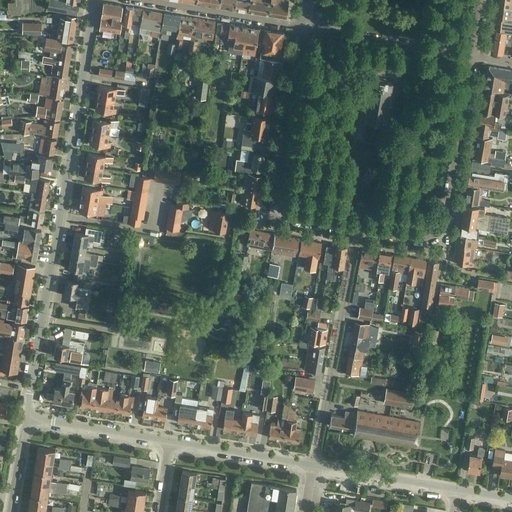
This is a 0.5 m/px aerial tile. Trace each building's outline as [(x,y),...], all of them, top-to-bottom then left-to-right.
[(48,0),(47,8),(77,13),(79,0),(48,0)] [(235,9),(236,0),(220,0),(220,6),(235,9)] [(236,0),(235,9),(248,11),(249,0),(236,0)] [(269,14),(270,2),(261,1),(260,0),(249,0),(248,11),(269,14)] [(286,17),(288,5),(288,0),(270,0),(270,2),(269,14),(286,17)] [(511,0),(498,0),(498,6),(511,8),(511,0)] [(120,19),(122,5),(104,2),(99,28),(120,32),(122,20),(120,19)] [(131,24),(134,7),(126,6),(123,23),(127,24),(126,30),(125,36),(129,36),(131,24)] [(511,8),(498,6),(496,18),(511,20),(511,8)] [(140,25),(143,8),(134,7),(131,24),(140,25)] [(158,35),(162,12),(143,8),(140,25),(139,31),(158,35)] [(178,30),(181,15),(164,12),(161,27),(160,32),(167,33),(167,28),(178,30)] [(60,17),(57,39),(72,41),(73,42),(75,24),(76,24),(77,17),(67,15),(66,18),(60,17)] [(191,35),(194,18),(181,15),(178,30),(178,33),(176,39),(177,39),(176,46),(181,47),(183,34),(191,35)] [(213,36),(215,21),(194,18),(191,35),(204,38),(205,34),(213,36)] [(511,20),(496,18),(494,29),(511,31),(511,20)] [(22,21),(22,33),(40,33),(41,22),(22,21)] [(217,22),(215,43),(219,43),(227,44),(230,45),(229,52),(241,54),(242,54),(242,53),(243,48),(246,26),(222,22),(217,22)] [(255,55),(259,28),(246,26),(243,48),(242,53),(255,55)] [(281,44),(283,32),(261,28),(258,41),(263,42),(263,41),(265,41),(281,44)] [(511,31),(494,29),(491,51),(503,53),(504,47),(506,47),(506,45),(511,45),(511,50),(511,54),(511,31)] [(62,40),(72,41),(57,39),(46,37),(44,49),(51,50),(50,55),(70,58),(72,44),(62,42),(62,40)] [(191,39),(188,50),(195,51),(197,41),(191,39)] [(280,54),(281,44),(265,41),(263,51),(280,54)] [(276,78),(279,60),(280,54),(261,52),(260,58),(264,59),(261,76),(276,78)] [(51,74),(52,74),(67,77),(70,60),(59,58),(59,60),(55,60),(56,58),(43,56),(42,62),(53,64),(51,74)] [(506,79),(508,69),(488,66),(485,89),(503,92),(505,92),(505,90),(503,90),(504,86),(505,78),(506,79)] [(101,68),(100,74),(112,76),(113,70),(101,68)] [(136,73),(115,70),(114,77),(134,80),(136,73)] [(41,84),(39,93),(49,95),(63,97),(67,77),(52,74),(51,74),(46,73),(44,84),(41,84)] [(273,94),(276,78),(261,76),(250,75),(248,90),(259,92),(273,94)] [(387,78),(384,78),(376,76),(376,78),(371,78),(364,119),(367,119),(383,122),(386,122),(393,81),(387,80),(387,78)] [(198,78),(196,97),(205,98),(207,79),(198,78)] [(125,89),(99,85),(97,97),(114,100),(115,93),(124,95),(125,89)] [(505,93),(505,92),(503,92),(485,89),(481,111),(504,115),(508,93),(505,93)] [(270,117),(273,94),(259,92),(255,109),(252,108),(251,115),(253,115),(270,117)] [(141,96),(140,104),(146,106),(148,98),(141,96)] [(63,100),(46,97),(44,107),(37,105),(35,115),(60,119),(63,100)] [(113,107),(114,100),(97,97),(95,110),(115,113),(116,108),(113,107)] [(495,115),(481,112),(478,126),(489,128),(498,130),(499,123),(494,122),(495,115)] [(265,148),(270,117),(253,115),(251,123),(246,122),(245,128),(244,128),(241,144),(254,146),(254,147),(265,148)] [(21,119),(18,131),(29,133),(29,131),(57,136),(59,121),(44,119),(43,124),(31,122),(31,121),(21,119)] [(93,119),(91,131),(109,134),(110,127),(119,128),(120,121),(112,120),(112,122),(93,119)] [(379,143),(381,135),(382,127),(383,122),(367,119),(366,124),(363,140),(379,143)] [(489,155),(492,137),(488,137),(489,128),(478,126),(473,157),(488,160),(489,155)] [(230,141),(232,129),(223,128),(221,140),(230,141)] [(107,141),(109,134),(91,131),(89,143),(110,147),(111,142),(107,141)] [(41,137),(39,152),(53,154),(56,140),(41,137)] [(262,169),(264,154),(249,152),(248,160),(236,159),(235,170),(245,172),(251,174),(252,168),(262,169)] [(9,173),(38,176),(38,167),(51,170),(53,156),(39,153),(38,161),(32,160),(31,166),(26,166),(26,165),(10,163),(10,164),(9,172),(9,173)] [(88,153),(86,165),(103,168),(104,161),(107,161),(107,162),(113,162),(113,157),(88,153)] [(503,165),(505,157),(494,156),(489,155),(488,160),(473,157),(471,168),(488,171),(489,163),(503,165)] [(102,175),(103,168),(86,165),(84,178),(110,182),(111,177),(105,176),(102,175)] [(160,181),(162,168),(155,167),(153,180),(160,181)] [(166,182),(168,169),(162,168),(160,181),(166,182)] [(172,183),(174,170),(168,169),(166,182),(172,183)] [(179,182),(181,171),(174,170),(172,183),(179,184),(179,182)] [(471,175),(470,174),(468,183),(502,189),(502,188),(505,188),(508,174),(495,171),(494,175),(472,171),(471,175)] [(256,206),(261,175),(251,174),(245,172),(243,184),(240,203),(256,206)] [(148,186),(149,180),(150,178),(137,176),(136,184),(148,186)] [(29,191),(32,192),(47,194),(49,180),(39,178),(39,180),(32,179),(29,191)] [(147,193),(148,186),(136,184),(134,190),(147,193)] [(479,195),(480,187),(468,185),(465,202),(489,206),(490,200),(480,199),(481,195),(479,195)] [(82,186),(80,198),(105,202),(107,195),(102,194),(103,189),(82,186)] [(146,199),(147,193),(134,190),(134,191),(133,197),(146,199)] [(44,209),(47,194),(32,192),(29,207),(44,209)] [(235,193),(230,192),(228,200),(236,202),(236,200),(234,199),(235,193)] [(145,205),(146,199),(133,197),(133,200),(132,203),(145,205)] [(103,215),(105,202),(80,198),(78,211),(103,215)] [(144,212),(145,205),(132,203),(131,210),(144,212)] [(197,203),(196,210),(204,212),(205,205),(197,203)] [(509,217),(483,213),(484,207),(465,204),(461,225),(478,228),(507,232),(509,217)] [(44,211),(29,209),(26,223),(42,226),(44,211)] [(143,218),(144,212),(131,210),(130,216),(131,216),(141,218),(143,218)] [(228,213),(212,210),(208,229),(225,231),(228,213)] [(18,224),(19,217),(4,214),(3,221),(18,224)] [(139,225),(141,218),(131,216),(129,223),(139,225)] [(16,233),(18,224),(5,222),(4,232),(16,233)] [(478,228),(461,225),(460,234),(471,236),(471,235),(477,236),(478,231),(481,231),(481,233),(486,234),(487,232),(489,232),(489,230),(478,228)] [(87,240),(100,242),(102,230),(86,227),(85,233),(75,232),(73,244),(86,246),(87,240)] [(24,228),(22,241),(22,242),(38,245),(41,230),(30,228),(30,230),(24,228)] [(271,250),(274,233),(250,228),(246,244),(271,250)] [(279,253),(282,235),(274,233),(271,250),(271,251),(279,253)] [(496,240),(477,236),(471,235),(471,236),(460,234),(458,245),(459,245),(475,247),(476,248),(477,242),(482,243),(482,244),(495,246),(496,240)] [(297,251),(299,238),(282,235),(279,253),(295,255),(295,250),(297,251)] [(301,238),(298,253),(306,255),(304,268),(315,270),(317,257),(318,257),(321,242),(301,238)] [(2,239),(1,247),(17,249),(16,256),(36,259),(38,245),(22,242),(22,241),(19,241),(2,239)] [(85,252),(86,246),(73,244),(71,256),(97,260),(98,255),(98,254),(85,252)] [(334,254),(346,255),(347,246),(335,244),(335,245),(331,244),(330,247),(326,246),(325,254),(324,254),(323,263),(328,263),(328,264),(333,265),(334,254)] [(473,266),(475,247),(459,245),(456,263),(473,266)] [(376,272),(379,252),(361,249),(359,266),(372,268),(371,273),(376,274),(376,272)] [(388,271),(391,254),(379,252),(376,272),(379,272),(378,281),(382,282),(384,273),(382,272),(382,270),(388,271)] [(240,253),(239,257),(237,267),(245,268),(248,255),(240,253)] [(327,270),(326,278),(333,279),(335,267),(344,269),(346,255),(334,254),(333,265),(328,264),(327,270)] [(408,272),(410,257),(394,254),(391,271),(388,288),(397,289),(399,276),(398,276),(399,272),(407,273),(408,272)] [(82,270),(83,264),(96,266),(97,260),(71,256),(69,268),(74,269),(73,276),(84,278),(85,270),(82,270)] [(423,276),(427,260),(410,257),(408,272),(407,273),(406,281),(415,283),(416,275),(423,276)] [(436,277),(439,262),(428,260),(426,275),(436,277)] [(0,270),(12,273),(14,265),(0,263),(0,270)] [(13,290),(15,290),(13,302),(28,304),(35,266),(18,263),(13,290)] [(279,265),(270,263),(267,275),(277,277),(279,265)] [(434,291),(436,277),(426,275),(423,290),(434,291)] [(289,286),(290,279),(280,278),(279,285),(289,286)] [(84,290),(85,287),(90,288),(91,281),(77,279),(77,282),(67,280),(64,295),(70,296),(69,304),(82,307),(83,298),(85,290),(84,290)] [(496,292),(498,282),(478,279),(476,289),(496,292)] [(438,303),(437,305),(440,306),(441,303),(452,305),(454,296),(453,296),(455,286),(441,283),(438,303)] [(455,286),(453,296),(454,296),(462,298),(472,299),(474,290),(469,290),(469,288),(455,286)] [(431,306),(434,291),(423,290),(421,305),(431,306)] [(266,291),(264,299),(275,300),(276,293),(266,291)] [(305,295),(303,307),(310,308),(312,297),(305,295)] [(321,298),(313,297),(311,309),(319,310),(321,298)] [(8,304),(0,302),(0,309),(7,310),(8,304)] [(501,317),(503,304),(494,303),(492,315),(501,317)] [(12,310),(8,310),(6,318),(25,321),(28,307),(13,304),(12,310)] [(371,318),(372,313),(373,309),(359,307),(358,317),(371,319),(371,318)] [(416,324),(418,308),(410,307),(408,323),(416,324)] [(252,310),(248,316),(254,319),(257,314),(252,310)] [(308,310),(306,318),(312,319),(313,317),(319,319),(320,312),(308,310)] [(0,334),(6,335),(23,338),(25,323),(12,321),(12,324),(3,322),(3,320),(0,319),(0,334)] [(355,321),(352,338),(361,340),(361,337),(366,338),(369,324),(355,321)] [(310,326),(307,342),(309,342),(320,344),(320,342),(325,342),(328,327),(327,327),(328,324),(318,322),(317,327),(315,327),(312,327),(310,326)] [(114,323),(111,342),(120,343),(122,334),(135,336),(136,327),(114,323)] [(369,324),(366,338),(361,337),(361,340),(352,338),(350,347),(359,349),(364,350),(368,351),(369,345),(375,346),(379,327),(369,324)] [(438,330),(430,329),(428,342),(436,344),(438,330)] [(415,331),(413,344),(420,345),(422,332),(415,331)] [(504,336),(492,334),(491,342),(503,344),(504,336)] [(17,372),(23,338),(6,335),(0,370),(0,374),(12,376),(12,371),(17,372)] [(84,342),(70,339),(69,345),(56,343),(54,355),(81,360),(83,352),(84,342)] [(324,346),(309,343),(304,369),(320,372),(324,346)] [(362,359),(364,350),(359,349),(350,347),(348,356),(362,359)] [(44,355),(42,363),(49,364),(51,357),(44,355)] [(360,375),(362,359),(348,356),(345,373),(360,375)] [(158,372),(160,362),(145,360),(143,370),(158,372)] [(56,362),(54,370),(64,372),(65,364),(56,362)] [(87,367),(81,366),(77,386),(78,386),(78,384),(82,384),(80,395),(82,395),(80,405),(93,407),(95,394),(96,386),(96,385),(84,383),(87,367)] [(139,376),(132,375),(130,386),(137,388),(139,376)] [(61,389),(55,387),(52,400),(72,404),(74,391),(68,390),(69,382),(70,382),(71,381),(70,381),(70,377),(63,376),(61,389)] [(143,376),(141,389),(147,390),(149,377),(143,376)] [(314,379),(302,377),(296,376),(294,389),(312,392),(314,379)] [(385,379),(371,376),(370,382),(384,385),(384,384),(388,385),(389,380),(385,379)] [(175,395),(177,379),(169,378),(167,394),(175,395)] [(195,393),(196,382),(177,380),(176,392),(195,393)] [(211,397),(221,399),(223,387),(217,386),(213,385),(211,397)] [(105,409),(108,388),(96,386),(95,394),(93,407),(105,409)] [(224,387),(221,401),(230,402),(232,388),(224,387)] [(414,392),(386,387),(383,402),(411,407),(414,392)] [(117,411),(119,398),(112,397),(113,389),(108,388),(105,409),(117,411)] [(483,401),(485,392),(478,391),(476,400),(483,401)] [(120,393),(119,398),(117,411),(129,413),(131,403),(133,404),(134,396),(128,395),(129,395),(120,393)] [(260,393),(258,407),(266,409),(268,395),(260,393)] [(357,406),(360,395),(352,394),(350,404),(357,406)] [(156,403),(157,396),(145,395),(142,415),(154,417),(156,403)] [(269,395),(267,409),(275,410),(277,396),(269,395)] [(196,412),(197,406),(180,403),(181,400),(175,399),(172,414),(178,414),(177,421),(194,424),(196,412)] [(156,403),(154,417),(165,419),(167,407),(158,406),(158,404),(156,403)] [(207,407),(197,406),(196,412),(194,424),(211,427),(214,409),(207,408),(207,407)] [(283,439),(289,408),(283,407),(281,418),(278,418),(277,424),(276,424),(270,423),(270,425),(268,436),(283,439)] [(502,419),(510,420),(511,409),(504,407),(502,419)] [(295,409),(289,408),(283,439),(298,441),(300,430),(300,428),(295,427),(296,421),(293,420),(295,409)] [(241,420),(232,418),(234,410),(226,409),(222,429),(239,432),(241,420)] [(345,411),(344,416),(331,414),(329,425),(354,429),(353,434),(416,446),(421,422),(357,410),(357,411),(354,410),(354,413),(345,411)] [(242,411),(241,420),(239,432),(256,434),(260,414),(242,411)] [(473,449),(475,437),(467,436),(465,447),(473,449)] [(38,447),(36,459),(53,462),(55,450),(38,447)] [(477,455),(469,454),(467,470),(479,472),(482,457),(483,457),(485,448),(478,447),(477,455)] [(492,466),(501,467),(499,475),(511,477),(511,459),(503,458),(504,450),(495,448),(492,466)] [(129,466),(130,458),(114,456),(113,464),(129,466)] [(51,474),(53,462),(36,459),(34,471),(51,474)] [(150,468),(132,465),(130,479),(136,480),(147,482),(150,468)] [(194,485),(196,472),(182,470),(180,483),(194,485)] [(50,480),(51,474),(34,471),(32,483),(67,488),(68,482),(50,480)] [(126,478),(125,485),(129,486),(135,487),(136,480),(130,479),(126,478)] [(294,504),(296,489),(251,482),(246,511),(291,511),(293,504),(294,504)] [(66,494),(67,488),(32,483),(30,495),(47,497),(48,491),(66,494)] [(192,497),(194,485),(180,483),(178,495),(192,497)] [(129,486),(127,499),(144,502),(146,489),(135,487),(129,486)] [(244,495),(239,495),(239,493),(232,493),(231,505),(244,505),(244,495)] [(45,509),(47,497),(30,495),(28,506),(45,509)] [(191,509),(192,497),(178,495),(176,507),(191,509)] [(126,511),(142,511),(144,502),(127,499),(125,511),(126,511)] [(334,503),(332,511),(367,511),(368,511),(369,503),(356,500),(355,506),(334,503)] [(410,511),(411,511),(413,505),(401,503),(400,510),(410,511)]
